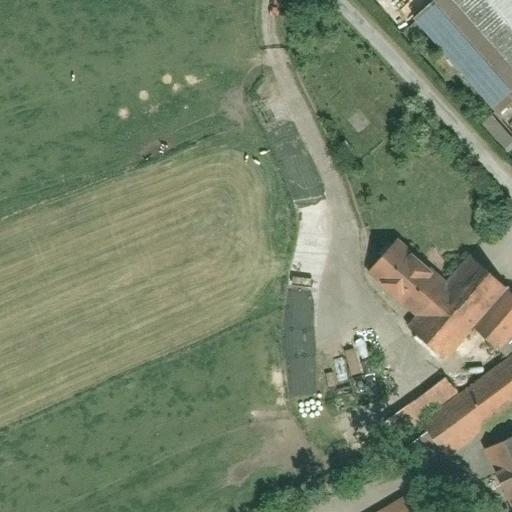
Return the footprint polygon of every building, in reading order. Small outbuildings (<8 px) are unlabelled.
[(511,0),(432,0),(413,17),(496,110),(511,96),(511,0)] [(359,269),(429,320),(457,281),(387,231),(359,269)] [(510,285),(473,258),(429,320),(416,337),(453,363),(510,285)] [(511,283),(510,285),(478,332),(504,357),(511,347),(511,283)] [(511,351),(436,407),(466,448),(511,414),(511,351)] [(511,435),(490,446),(511,491),(511,435)] [(440,511),(421,480),(368,511),(440,511)]
